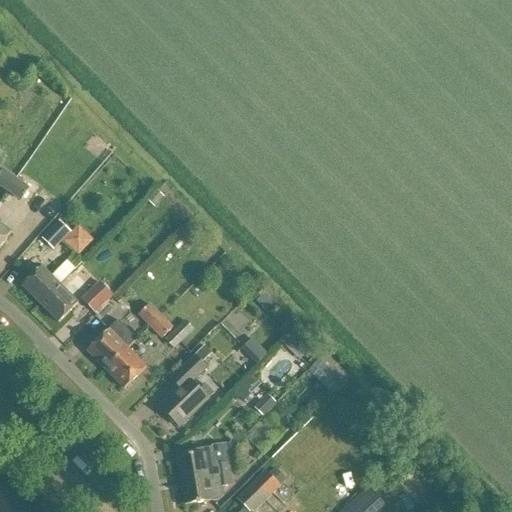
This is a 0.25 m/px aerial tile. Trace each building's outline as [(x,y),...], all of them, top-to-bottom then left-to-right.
[(32,72),(36,67),(31,62),(26,67),(32,72)] [(0,174),(0,187),(8,193),(17,179),(3,170),(0,174)] [(76,193),(60,178),(36,205),(52,220),(76,193)] [(17,179),(8,193),(21,202),(29,188),(17,179)] [(42,241),(53,252),(71,235),(59,224),(42,241)] [(0,227),(0,251),(11,235),(0,227)] [(41,307),(60,288),(59,287),(75,271),(63,259),(54,268),(58,272),(51,279),(42,269),(22,288),(41,307)] [(99,283),(81,301),(95,316),(113,298),(99,283)] [(60,288),(41,307),(59,325),(78,306),(60,288)] [(139,316),(151,328),(163,317),(151,305),(139,316)] [(163,317),(151,328),(162,340),(174,329),(163,317)] [(174,350),(193,331),(184,322),(166,342),(174,350)] [(109,332),(87,354),(106,373),(128,351),(137,342),(119,323),(109,332)] [(288,324),(282,330),(288,336),(294,330),(288,324)] [(244,349),(260,364),(271,353),(255,338),(244,349)] [(128,351),(106,373),(125,392),(146,370),(128,351)] [(308,373),(333,398),(351,380),(326,355),(308,373)] [(207,370),(195,358),(170,382),(179,391),(160,410),(179,430),(208,402),(192,385),(207,370)] [(255,411),(263,419),(276,406),(268,397),(255,411)] [(177,460),(181,484),(233,476),(231,465),(216,467),(213,449),(195,452),(196,457),(177,460)] [(399,462),(390,468),(401,482),(410,475),(399,462)] [(255,511),(280,488),(266,473),(237,502),(246,510),(243,511),(255,511)] [(233,476),(181,484),(185,508),(213,503),(219,502),(224,498),(222,489),(235,487),(233,476)] [(368,490),(353,504),(360,511),(380,511),(384,508),(368,490)]
